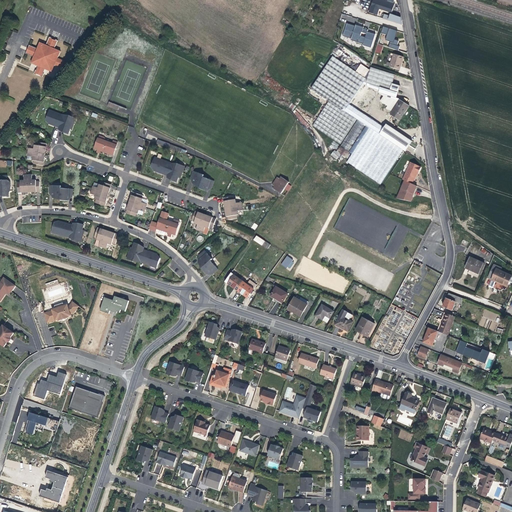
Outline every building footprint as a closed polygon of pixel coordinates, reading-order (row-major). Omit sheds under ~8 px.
[(384,0),(373,0),(369,12),(377,15),(379,9),(392,13),(393,8),(395,4),(384,0)] [(402,24),(401,18),(390,14),(390,17),(388,20),(402,24)] [(355,26),(347,23),(343,36),(351,39),(351,40),(363,44),(363,45),(371,48),(376,34),(367,31),(368,30),(364,28),(364,27),(361,26),(356,24),(355,26)] [(398,31),(383,26),(381,33),(387,35),(386,40),(391,42),(389,47),(399,51),(400,47),(398,46),(399,41),(395,40),(396,37),(398,31)] [(54,48),(57,40),(48,37),(46,44),(38,42),(36,48),(28,45),(25,53),(33,56),(30,63),(37,65),(34,74),(42,76),(44,69),(52,72),(54,66),(60,68),(63,60),(58,58),(60,50),(54,48)] [(375,52),(380,54),(383,46),(378,43),(375,52)] [(403,57),(394,54),(390,67),(399,70),(402,61),(403,57)] [(364,83),(367,79),(332,56),(310,89),(329,102),(344,112),(345,111),(349,105),(364,83)] [(395,75),(370,68),(367,78),(367,79),(364,83),(369,87),(371,88),(372,89),(377,90),(378,93),(383,96),(380,101),(382,102),(388,106),(386,109),(388,109),(391,112),(397,101),(395,100),(396,97),(400,86),(392,84),(395,75)] [(364,83),(349,105),(355,108),(369,87),(364,83)] [(372,89),(371,88),(356,109),(362,113),(376,92),(372,89)] [(369,118),(380,101),(383,96),(378,93),(363,114),(369,118)] [(404,114),(409,106),(400,100),(391,114),(399,120),(403,113),(404,114)] [(340,144),(356,120),(344,112),(329,102),(313,126),(340,144)] [(377,123),(386,109),(388,106),(382,102),(371,119),(377,123)] [(349,105),(345,111),(358,120),(367,126),(370,128),(380,134),(384,128),(381,126),(378,124),(377,123),(371,119),(369,118),(363,114),(362,113),(356,109),(355,108),(349,105)] [(378,124),(381,126),(391,112),(388,109),(378,124)] [(59,128),(63,117),(56,115),(56,113),(49,111),(45,121),(52,123),(51,125),(59,128)] [(68,117),(63,116),(58,130),(63,131),(66,132),(65,133),(68,134),(70,129),(69,129),(70,124),(73,125),(76,118),(68,116),(68,117)] [(367,126),(358,120),(340,146),(349,152),(367,126)] [(387,124),(384,128),(380,134),(380,135),(403,150),(405,152),(412,142),(387,124)] [(380,184),(403,150),(380,135),(380,134),(370,128),(347,162),(380,184)] [(113,155),(117,145),(116,145),(118,142),(113,140),(112,144),(106,141),(104,140),(104,139),(105,137),(100,135),(99,138),(98,138),(95,148),(101,151),(113,155)] [(34,164),(44,165),(45,159),(46,149),(47,144),(37,142),(37,145),(35,145),(34,149),(29,148),(28,156),(33,157),(33,161),(34,161),(34,164)] [(168,148),(181,152),(182,149),(170,144),(168,148)] [(345,158),(349,152),(340,146),(337,152),(334,150),(331,154),(337,159),(341,155),(345,158)] [(319,153),(315,151),(306,165),(314,170),(322,157),(319,153)] [(179,172),(181,165),(175,163),(174,164),(169,162),(168,164),(157,160),(158,158),(151,156),(148,166),(154,168),(153,170),(161,173),(162,172),(165,173),(165,174),(164,176),(171,179),(171,180),(173,181),(175,176),(176,175),(175,175),(176,171),(179,172)] [(413,180),(416,173),(417,171),(418,172),(420,167),(410,162),(402,180),(410,184),(412,180),(413,180)] [(194,184),(200,186),(204,177),(205,175),(194,171),(191,179),(194,180),(193,183),(194,184)] [(18,183),(18,193),(24,192),(35,192),(40,192),(40,182),(36,182),(36,180),(33,180),(32,175),(24,175),(24,181),(21,181),(21,183),(18,183)] [(215,181),(204,177),(200,186),(199,189),(203,190),(207,192),(208,187),(212,189),(215,181)] [(289,182),(281,177),(279,179),(275,186),(273,189),(281,194),(289,182)] [(7,190),(7,186),(10,186),(10,179),(3,179),(3,181),(0,180),(0,195),(6,196),(6,197),(9,197),(8,191),(8,190),(7,190)] [(412,193),(415,186),(410,184),(402,180),(397,193),(400,194),(397,199),(409,202),(411,198),(410,197),(412,193)] [(95,203),(105,206),(106,201),(110,189),(112,185),(102,182),(101,185),(100,184),(98,188),(93,186),(91,194),(96,196),(95,199),(96,200),(95,203)] [(73,189),(61,188),(61,186),(50,185),(49,193),(52,194),(52,198),(57,198),(60,198),(60,200),(68,201),(69,197),(72,197),(73,189)] [(142,195),(133,192),(131,197),(128,206),(126,213),(135,216),(136,213),(138,213),(139,210),(144,211),(147,204),(142,202),(143,198),(141,198),(142,195)] [(233,197),(223,198),(224,203),(226,212),(227,220),(237,218),(237,215),(238,215),(238,211),(243,210),(242,202),(236,203),(236,199),(234,200),(233,197)] [(175,235),(179,224),(180,221),(174,219),(173,222),(167,220),(169,213),(163,211),(160,217),(158,223),(152,221),(149,229),(156,232),(157,229),(169,233),(168,236),(171,237),(172,234),(175,235)] [(213,228),(216,219),(210,216),(197,211),(195,211),(191,221),(194,222),(194,223),(197,225),(196,230),(204,233),(205,227),(209,229),(210,227),(213,228)] [(70,236),(73,226),(68,225),(69,223),(66,222),(61,221),(61,223),(57,222),(54,222),(51,232),(58,235),(58,233),(70,236)] [(80,235),(81,231),(82,230),(84,225),(81,224),(81,225),(74,223),(73,224),(73,226),(70,236),(69,238),(74,239),(74,240),(81,242),(83,236),(80,235)] [(115,244),(118,234),(113,233),(102,229),(98,227),(94,237),(97,238),(97,239),(100,241),(99,246),(106,248),(108,243),(112,244),(112,243),(115,244)] [(383,254),(394,259),(408,228),(405,227),(403,230),(400,229),(398,234),(393,232),(383,254)] [(264,254),(268,249),(254,240),(248,248),(256,253),(258,250),(264,254)] [(139,260),(142,251),(143,249),(143,247),(136,245),(136,244),(134,243),(132,248),(132,249),(133,249),(131,253),(128,252),(126,259),(133,261),(134,260),(139,261),(139,260)] [(160,258),(153,255),(154,253),(149,251),(146,250),(146,252),(142,251),(139,260),(150,264),(150,265),(156,267),(160,258)] [(203,267),(210,260),(212,259),(204,250),(199,256),(201,258),(198,261),(199,262),(203,267)] [(479,274),(483,263),(470,257),(466,268),(472,271),(479,274)] [(292,262),(287,259),(281,267),(286,271),(287,270),(291,264),(292,262)] [(218,269),(210,260),(203,267),(201,268),(204,272),(207,274),(210,271),(212,274),(218,269)] [(511,275),(511,276),(511,275),(511,274),(501,270),(502,268),(493,264),(487,278),(492,280),(489,285),(492,286),(494,281),(499,283),(507,286),(509,281),(511,282),(511,275)] [(331,289),(338,288),(338,281),(341,275),(338,275),(330,270),(330,277),(318,277),(322,271),(322,269),(313,269),(312,272),(309,271),(308,274),(300,274),(320,283),(321,283),(321,286),(325,286),(331,289)] [(246,279),(234,270),(229,276),(225,282),(228,284),(235,275),(244,282),(246,279)] [(244,282),(235,275),(228,284),(232,287),(238,291),(244,282)] [(15,286),(4,278),(0,283),(0,300),(0,301),(5,294),(6,292),(9,295),(12,290),(15,286)] [(254,289),(244,282),(238,291),(241,294),(247,298),(254,289)] [(288,294),(276,287),(271,296),(274,298),(282,303),(288,294)] [(461,303),(463,298),(449,292),(445,301),(443,307),(452,310),(456,301),(461,303)] [(301,316),(307,305),(306,304),(308,301),(296,295),(288,309),(292,311),(301,316)] [(105,298),(101,311),(110,314),(111,311),(118,313),(118,312),(120,312),(121,310),(126,312),(129,301),(116,297),(114,301),(105,298)] [(71,316),(71,314),(74,313),(79,307),(73,302),(70,306),(68,307),(68,305),(64,306),(63,306),(60,306),(59,307),(58,308),(56,309),(55,309),(52,310),(52,311),(44,313),(48,323),(56,320),(56,321),(59,320),(59,321),(61,321),(62,320),(62,319),(65,318),(65,319),(67,318),(69,318),(69,317),(71,316)] [(330,318),(333,312),(322,305),(316,316),(323,320),(325,316),(330,318)] [(444,333),(451,315),(449,314),(446,322),(442,333),(444,333)] [(452,337),(460,318),(451,315),(444,333),(449,335),(452,337)] [(353,323),(340,316),(336,325),(344,329),(348,331),(353,323)] [(375,324),(363,318),(356,330),(362,334),(368,337),(375,324)] [(214,324),(210,322),(205,336),(216,340),(219,331),(216,330),(217,326),(217,325),(214,324)] [(14,333),(3,325),(0,329),(0,344),(4,347),(7,343),(9,342),(11,340),(11,338),(14,333)] [(432,346),(438,331),(429,327),(426,335),(423,342),(432,346)] [(232,332),(227,330),(224,339),(239,344),(242,332),(239,331),(239,332),(236,331),(232,330),(232,332)] [(262,353),(266,344),(258,341),(252,339),(249,348),(262,353)] [(467,347),(468,343),(461,340),(458,348),(457,352),(463,354),(482,361),(486,363),(491,352),(484,350),(482,353),(467,347)] [(287,361),(290,349),(285,348),(282,347),(279,346),(275,357),(287,361)] [(429,349),(422,346),(418,355),(425,358),(429,349)] [(298,363),(316,369),(319,359),(310,356),(301,354),(298,363)] [(463,362),(442,354),(438,363),(444,365),(443,367),(448,369),(458,373),(463,362)] [(181,376),(185,367),(170,362),(166,374),(169,375),(170,374),(172,375),(177,376),(177,375),(181,376)] [(331,367),(323,365),(320,374),(334,379),(337,369),(331,367)] [(204,373),(189,368),(185,380),(188,381),(189,380),(193,382),(196,383),(196,381),(200,383),(204,373)] [(226,388),(231,374),(223,371),(217,369),(215,376),(212,383),(222,386),(226,388)] [(66,375),(59,373),(57,377),(49,375),(47,382),(41,380),(40,384),(37,383),(33,396),(44,399),(47,390),(60,394),(66,375)] [(354,373),(350,384),(362,388),(366,377),(359,375),(354,373)] [(219,387),(221,388),(222,386),(212,383),(215,376),(213,376),(210,384),(219,387)] [(249,385),(233,380),(229,391),(236,393),(236,392),(238,393),(240,393),(239,394),(246,396),(249,385)] [(375,380),(372,390),(381,393),(380,396),(381,398),(387,400),(389,399),(390,396),(393,386),(388,384),(375,380)] [(317,387),(311,384),(308,393),(314,395),(317,387)] [(98,418),(105,396),(90,391),(76,387),(69,408),(98,418)] [(277,395),(263,390),(260,400),(265,402),(268,403),(268,404),(272,406),(273,405),(277,395)] [(314,395),(308,393),(306,398),(303,409),(306,410),(304,418),(308,419),(308,420),(313,421),(318,422),(321,412),(309,408),(314,395)] [(415,411),(419,401),(414,399),(414,400),(410,399),(411,396),(406,393),(401,405),(399,410),(404,412),(405,411),(414,414),(415,411)] [(303,409),(306,398),(297,395),(294,405),(283,401),(279,412),(285,414),(285,413),(286,413),(288,414),(299,418),(303,409)] [(443,414),(446,404),(440,401),(433,399),(427,413),(432,415),(434,410),(443,414)] [(151,419),(166,423),(169,414),(164,413),(165,411),(162,410),(158,409),(158,408),(155,407),(151,419)] [(454,410),(450,408),(446,419),(458,423),(462,413),(454,410)] [(49,419),(30,413),(28,420),(30,421),(28,424),(26,432),(34,434),(37,423),(47,426),(49,419)] [(400,414),(397,421),(410,427),(413,419),(400,414)] [(171,419),(168,428),(179,432),(184,418),(179,416),(176,415),(176,416),(174,420),(171,419)] [(375,416),(372,423),(380,426),(384,419),(375,416)] [(200,420),(198,420),(194,431),(207,436),(210,425),(205,424),(203,423),(203,421),(200,420)] [(369,426),(357,426),(357,432),(358,432),(358,436),(358,440),(361,440),(369,441),(369,429),(369,426)] [(479,438),(491,443),(492,440),(495,433),(488,430),(483,428),(479,438)] [(229,434),(221,431),(218,443),(231,447),(231,446),(235,436),(232,435),(230,435),(229,434)] [(411,441),(412,433),(400,431),(398,438),(411,441)] [(502,436),(495,433),(492,440),(509,447),(511,439),(511,435),(509,434),(507,438),(502,436)] [(256,456),(259,445),(252,443),(250,443),(249,443),(250,442),(243,440),(240,451),(256,456)] [(428,454),(430,449),(416,443),(414,448),(416,449),(411,460),(423,466),(427,458),(423,457),(425,453),(428,454)] [(275,446),(271,445),(268,456),(280,460),(284,449),(280,448),(280,447),(277,446),(275,446)] [(448,455),(451,448),(445,445),(442,453),(448,455)] [(150,459),(153,450),(142,446),(137,460),(145,463),(145,462),(146,458),(150,459)] [(173,467),(177,458),(160,452),(157,463),(164,465),(165,464),(166,464),(173,467)] [(368,467),(368,452),(359,452),(359,455),(359,458),(361,458),(360,461),(357,461),(357,459),(353,459),(351,459),(351,467),(368,467)] [(290,458),(287,466),(298,470),(303,456),(298,455),(295,454),(295,455),(293,459),(290,458)] [(486,456),(484,461),(501,468),(503,463),(486,456)] [(184,466),(180,477),(185,478),(186,477),(188,478),(192,479),(196,470),(184,466)] [(68,477),(48,470),(46,477),(51,479),(50,481),(55,483),(54,487),(64,490),(68,477)] [(223,476),(206,470),(202,484),(206,485),(206,483),(210,484),(210,486),(219,489),(223,476)] [(440,477),(442,473),(435,471),(431,479),(438,482),(440,477)] [(487,493),(494,476),(480,471),(478,477),(481,479),(481,481),(478,489),(487,493)] [(247,481),(232,477),(229,487),(234,488),(235,489),(243,492),(247,481)] [(312,478),(302,478),(302,492),(312,492),(312,488),(313,488),(313,485),(313,483),(312,483),(312,478)] [(426,479),(413,479),(413,494),(408,494),(408,499),(420,500),(420,494),(425,494),(425,487),(426,479)] [(366,494),(366,482),(352,482),(352,490),(353,490),(357,490),(357,494),(366,494)] [(255,485),(251,483),(247,495),(253,497),(253,499),(255,499),(258,500),(257,502),(256,504),(263,506),(267,491),(254,487),(255,485)] [(64,490),(54,487),(52,490),(47,489),(46,491),(42,489),(40,496),(45,498),(60,503),(64,490)] [(305,499),(293,499),(293,503),(295,503),(294,511),(310,511),(309,511),(307,511),(307,506),(305,506),(305,499)] [(472,511),(476,511),(480,504),(467,499),(463,509),(468,511),(469,510),(472,511)] [(511,506),(498,501),(496,505),(511,510),(511,506)] [(437,511),(438,502),(429,502),(429,511),(394,511),(393,511),(437,511)]
